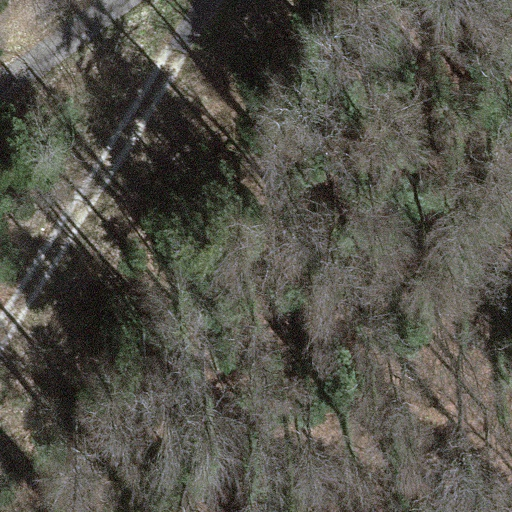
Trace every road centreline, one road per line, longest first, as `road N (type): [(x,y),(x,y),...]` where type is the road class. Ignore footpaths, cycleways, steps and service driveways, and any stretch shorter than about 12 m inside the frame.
road 1 (track): [(0,358),(203,0)]
road 2 (track): [(0,84),(111,0)]
